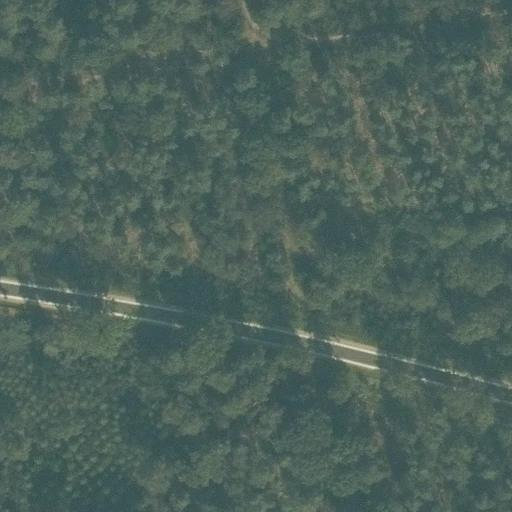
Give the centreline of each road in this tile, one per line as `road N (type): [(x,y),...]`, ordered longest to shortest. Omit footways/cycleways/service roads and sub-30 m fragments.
road 1 (unclassified): [(511,394),(135,306),(0,286)]
road 2 (track): [(313,344),(343,511)]
